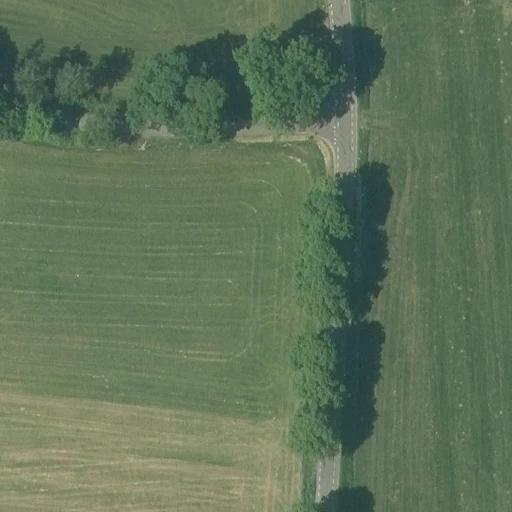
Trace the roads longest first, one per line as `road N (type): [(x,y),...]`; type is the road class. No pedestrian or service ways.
road 1 (tertiary): [(334,511),(342,125)]
road 2 (unclassified): [(0,110),(148,129),(342,125)]
road 3 (tertiary): [(342,125),(337,0)]
